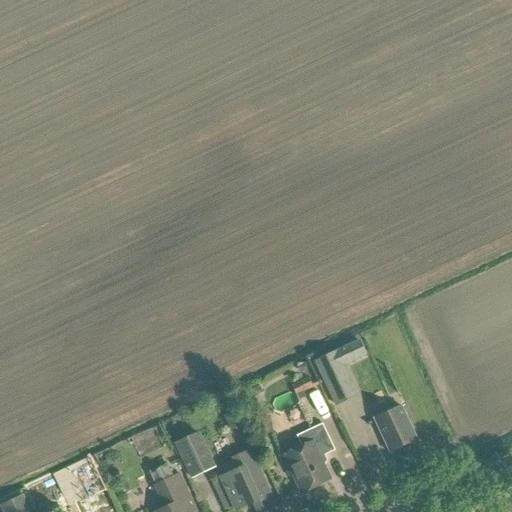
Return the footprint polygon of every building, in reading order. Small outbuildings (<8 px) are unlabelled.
[(326,385),(348,376),(344,366),(365,356),(359,342),(315,362),(326,385)] [(271,401),(277,414),(296,405),(290,392),(271,401)] [(375,420),(390,453),(416,440),(401,407),(375,420)] [(325,461),(323,457),(335,451),(323,425),(297,437),(302,448),(281,458),(290,477),(293,476),(302,494),(331,481),(323,465),(325,461)] [(172,441),(188,478),(214,467),(198,430),(172,441)] [(234,460),(239,471),(222,479),(236,511),(254,502),(258,511),(263,511),(275,506),(250,452),(234,460)] [(196,511),(179,475),(174,478),(168,465),(150,473),(156,486),(155,486),(165,508),(157,511),(196,511)] [(36,511),(28,493),(3,504),(6,511),(36,511)]
